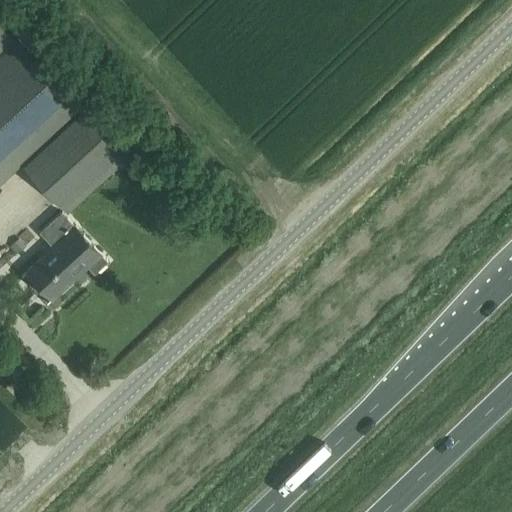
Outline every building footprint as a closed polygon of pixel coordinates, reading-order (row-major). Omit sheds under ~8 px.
[(0,47),(13,35),(0,20),(0,47)] [(0,181),(80,108),(17,40),(0,55),(0,181)] [(67,211),(125,157),(83,110),(25,164),(24,165),(67,211)] [(31,268),(55,295),(78,274),(77,272),(86,264),(95,273),(108,261),(63,211),(43,229),(57,244),(31,268)] [(19,239),(9,247),(16,254),(25,245),(19,239)]
